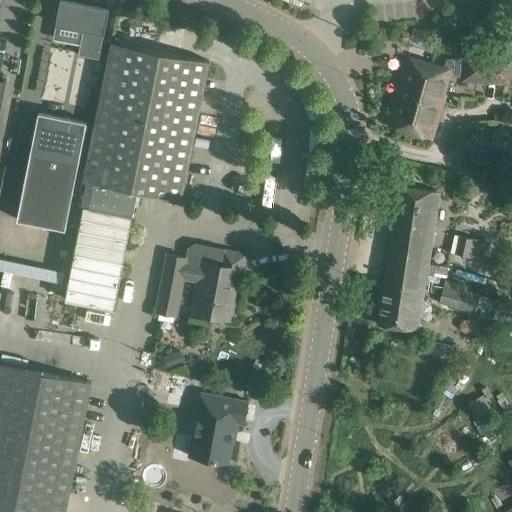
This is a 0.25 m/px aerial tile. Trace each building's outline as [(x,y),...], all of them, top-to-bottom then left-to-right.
[(108,8),(66,0),(60,0),(56,24),(83,30),(79,53),(99,57),(108,8)] [(84,204),(74,251),(65,299),(113,309),(123,261),(133,212),(132,212),(137,189),(181,198),(209,60),(110,40),(78,203),(84,204)] [(388,124),(405,129),(411,107),(417,109),(430,61),(407,55),(388,124)] [(486,57),(484,81),(501,83),(503,58),(486,57)] [(433,137),(446,92),(452,76),(462,76),(464,59),(446,58),(444,65),(430,61),(417,109),(411,107),(405,129),(433,137)] [(66,227),(86,120),(37,111),(17,218),(66,227)] [(490,147),(511,152),(511,131),(509,131),(510,126),(501,123),(500,129),(495,127),(490,147)] [(439,191),(416,187),(396,184),(388,234),(391,235),(387,257),(428,264),(439,191)] [(459,235),(455,252),(479,258),(483,241),(473,239),(459,235)] [(202,265),(186,262),(187,257),(167,253),(156,310),(175,314),(183,277),(199,280),(193,311),(205,314),(224,317),(231,285),(235,286),(238,269),(243,270),(246,253),(223,248),(219,264),(203,261),(202,265)] [(0,267),(3,268),(0,285),(0,302),(56,313),(65,269),(0,255),(0,267)] [(418,330),(428,264),(387,257),(377,323),(418,330)] [(477,294),(445,285),(440,302),(472,312),(477,294)] [(431,350),(449,358),(453,345),(434,338),(431,350)] [(175,350),(163,354),(168,368),(180,363),(175,350)] [(64,511),(91,381),(71,377),(0,362),(0,511),(64,511)] [(157,372),(154,388),(168,390),(171,375),(157,372)] [(229,440),(233,420),(244,423),(248,401),(200,392),(188,455),(228,463),(232,440),(229,440)] [(483,394),(467,404),(488,437),(497,432),(488,419),(497,414),(483,394)] [(511,483),(494,492),(503,510),(511,505),(511,483)]
